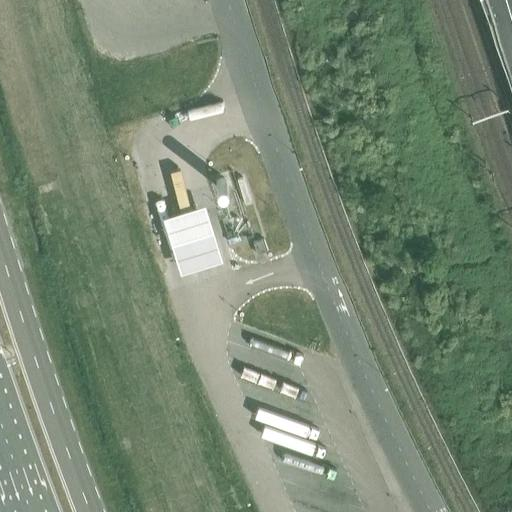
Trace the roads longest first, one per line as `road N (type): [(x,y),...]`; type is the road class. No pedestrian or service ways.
road 1 (unclassified): [(427,511),(346,346),(222,0)]
road 2 (secondary): [(89,511),(0,250)]
